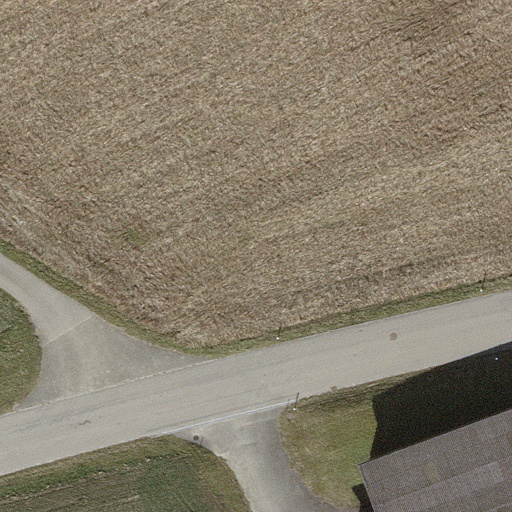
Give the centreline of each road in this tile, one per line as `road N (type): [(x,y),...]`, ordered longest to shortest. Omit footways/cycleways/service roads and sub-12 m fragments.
road 1 (tertiary): [(0,453),(511,323)]
road 2 (track): [(122,417),(82,339),(0,269)]
